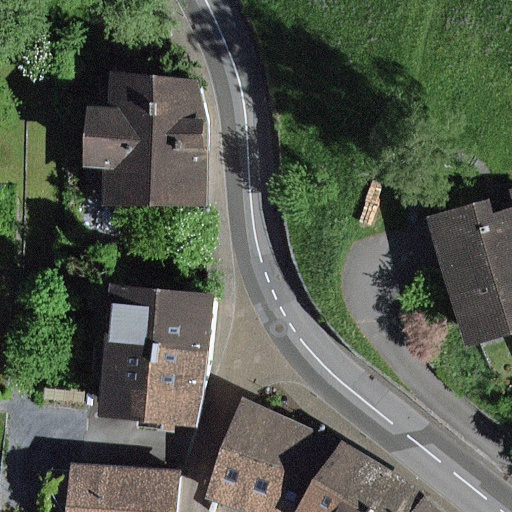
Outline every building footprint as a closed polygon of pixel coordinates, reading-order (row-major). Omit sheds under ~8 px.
[(194,85),(113,85),(113,119),(96,119),(95,169),(114,169),(114,204),(194,205),(194,85)] [(511,199),(438,222),(472,345),(511,332),(511,199)] [(239,290),(143,279),(128,409),(224,419),(239,290)] [(230,487),(313,511),(316,511),(355,447),(251,405),(230,487)] [(433,511),(355,447),(316,511),(433,511)] [(193,511),(197,466),(91,459),(87,511),(193,511)]
